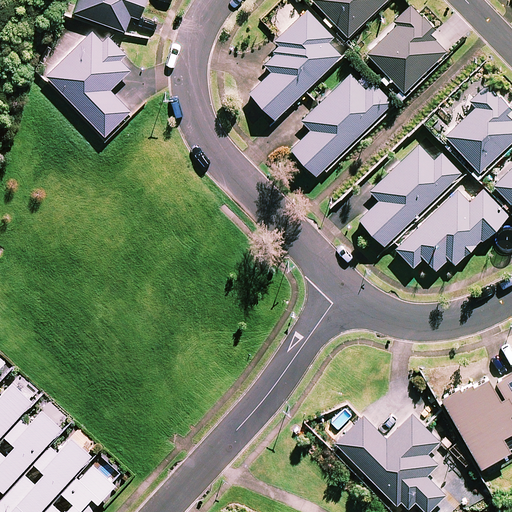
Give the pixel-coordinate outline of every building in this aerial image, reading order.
[(315,0),(350,35),(386,0),(315,0)] [(426,12),(424,14),(412,2),(395,18),(398,21),(368,50),(406,90),(442,55),(448,49),(431,32),(439,25),(426,12)] [(278,35),(283,40),(276,46),(279,50),(267,61),(274,69),(251,90),(276,116),(342,55),(328,40),(334,35),(308,7),(278,35)] [(366,87),(352,72),(303,118),(312,128),(293,146),(318,173),(394,102),(373,80),(366,87)] [(511,105),(488,79),(457,107),(465,116),(447,133),(481,170),(511,140),(511,118),(505,111),(511,105)] [(435,158),(421,143),(372,188),(380,197),(360,215),(385,243),(462,172),(443,151),(435,158)] [(511,163),(494,180),(511,200),(511,163)] [(470,200),(459,188),(397,245),(414,264),(425,254),(437,267),(450,254),(456,261),(508,214),(484,187),(470,200)] [(0,435),(39,393),(16,372),(0,389),(0,435)] [(2,447),(0,449),(0,490),(3,493),(70,421),(47,400),(26,422),(20,417),(3,436),(12,444),(6,451),(2,447)] [(336,439),(398,503),(402,499),(409,506),(416,499),(428,510),(446,492),(427,472),(438,461),(428,450),(440,439),(413,411),(387,436),(364,412),(336,439)] [(32,474),(29,478),(24,473),(0,498),(0,511),(39,511),(97,452),(100,448),(76,427),(57,448),(51,443),(46,450),(33,463),(43,472),(37,479),(32,474)] [(60,504),(56,507),(52,503),(43,511),(95,511),(91,508),(122,475),(101,456),(80,476),(79,478),(77,475),(60,493),(71,503),(65,509),(60,504)]
